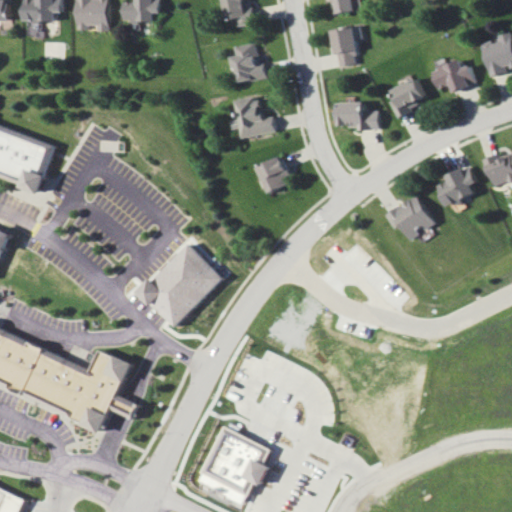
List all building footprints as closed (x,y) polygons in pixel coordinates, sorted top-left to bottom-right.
[(0,0),(0,20),(16,20),(15,0),(0,0)] [(29,0),(29,21),(60,21),(60,12),(67,12),(67,0),(29,0)] [(113,0),(80,0),(81,27),(101,27),(101,31),(114,30),(113,0)] [(127,0),(128,19),(135,19),(136,21),(158,21),(158,12),(165,12),(165,0),(139,0),(127,0)] [(239,19),(241,26),(260,22),(257,5),(252,6),(250,0),(227,0),(231,20),(239,19)] [(332,0),(334,13),(357,10),(355,0),(332,0)] [(363,63),(358,26),(336,29),(341,66),(363,63)] [(494,76),(511,71),(511,32),(502,34),(503,39),(486,43),(494,76)] [(237,46),(239,55),(235,55),(239,82),(269,76),(265,53),(260,54),(258,42),(237,46)] [(475,64),(468,66),(466,59),(450,64),(448,57),(438,60),(441,69),(437,70),(443,89),(456,85),(457,90),(481,83),(475,64)] [(394,100),(401,115),(432,100),(421,77),(396,89),(400,97),(394,100)] [(242,137),(279,131),(276,115),(265,117),(262,96),(236,100),(239,118),(232,119),(233,129),(241,127),(242,137)] [(384,110),(369,110),(369,101),(342,102),(343,128),(384,126),(384,110)] [(0,120),(0,172),(30,184),(37,164),(50,168),(57,147),(0,120)] [(511,151),(489,159),(498,186),(511,181),(511,151)] [(260,166),(271,193),(296,182),(285,155),(260,166)] [(442,185),(453,206),(481,192),(477,184),(483,181),(474,164),(450,176),(452,180),(442,185)] [(390,215),(399,228),(405,224),(415,239),(441,222),(421,194),(390,215)] [(0,267),(14,232),(0,226),(0,267)] [(227,278),(193,242),(143,291),(177,326),(227,278)] [(0,329),(0,376),(107,430),(136,364),(105,350),(92,377),(0,329)] [(205,473),(253,494),(258,482),(272,488),(282,467),(268,462),(274,448),(226,427),(205,473)] [(0,511),(0,485),(28,499),(21,511),(0,511)]
